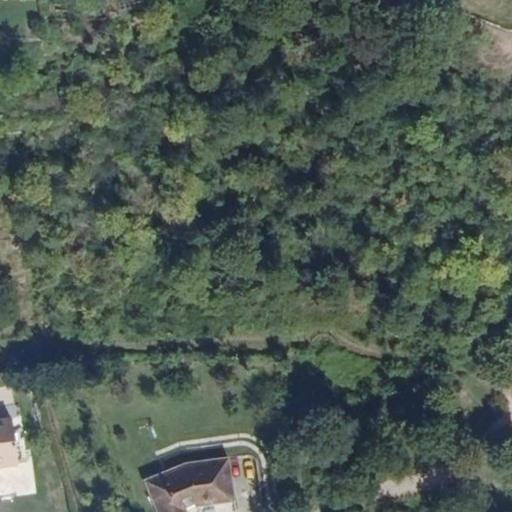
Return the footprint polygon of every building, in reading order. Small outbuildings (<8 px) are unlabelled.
[(117,0),(119,10),(150,6),(149,0),(117,0)] [(20,426),(0,429),(0,472),(4,473),(5,478),(28,475),(20,426)] [(243,511),(235,462),(225,464),(230,511),(243,511)] [(195,511),(230,511),(225,464),(195,469),(188,472),(195,511)] [(195,511),(188,472),(156,484),(167,511),(195,511)]
